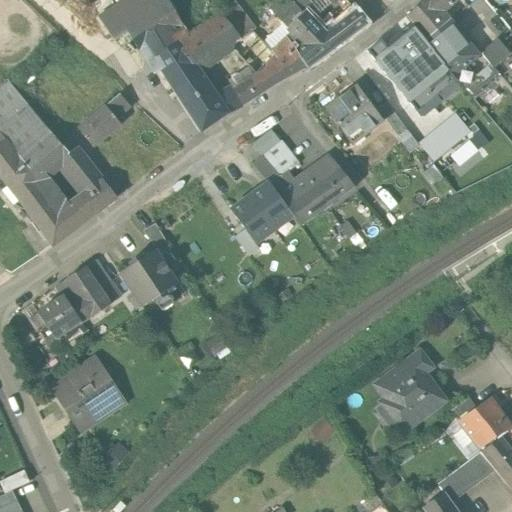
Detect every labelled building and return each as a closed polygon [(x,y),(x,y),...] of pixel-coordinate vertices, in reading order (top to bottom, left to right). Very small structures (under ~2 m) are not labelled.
[(276,17),(272,21),(276,25),(280,21),(288,30),(303,15),(293,4),(289,0),(276,0),(268,9),(276,17)] [(297,0),(293,4),(303,15),(311,23),(336,0),(297,0)] [(426,0),(405,17),(412,25),(425,42),(449,23),(442,15),(456,0),(426,0)] [(252,32),(242,41),(229,25),(220,14),(189,36),(169,2),(137,23),(130,12),(121,18),(128,29),(126,30),(148,64),(154,61),(176,92),(200,77),(197,73),(228,52),(231,57),(235,55),(256,77),(258,76),(276,57),(271,53),(263,44),(252,32)] [(252,32),(231,6),(220,14),(229,25),(242,41),(252,32)] [(355,14),(347,21),(356,32),(364,26),(355,14)] [(311,23),(303,15),(288,30),(304,46),(296,52),(307,68),(318,60),(344,41),(335,31),(331,25),(321,32),(311,23)] [(280,28),(263,44),(271,53),(290,37),(285,32),(288,30),(280,21),(276,25),(280,28)] [(347,21),(335,31),(344,41),(356,32),(347,21)] [(476,58),(449,23),(425,42),(453,77),(454,77),(466,66),(476,58)] [(420,117),(460,86),(453,77),(425,42),(412,25),(385,46),(381,41),(366,52),(420,117)] [(276,57),(258,76),(256,77),(233,92),(242,106),(242,107),(271,88),(307,68),(296,52),(304,46),(288,30),(285,32),(290,37),(271,53),(276,57)] [(496,40),(480,54),(489,65),(493,70),(510,56),(496,40)] [(474,100),(500,76),(493,70),(489,65),(475,77),(466,66),(454,77),(474,100)] [(203,80),(200,77),(176,92),(201,131),(227,114),(218,101),(204,80),(203,80)] [(0,92),(0,142),(6,151),(11,147),(20,159),(50,131),(9,84),(0,92)] [(357,89),(326,111),(352,146),(363,138),(381,125),(382,124),(357,89)] [(233,92),(218,101),(227,114),(242,106),(233,92)] [(119,95),(105,107),(115,119),(129,107),(119,95)] [(419,147),(386,104),(377,110),(410,154),(419,147)] [(105,107),(78,129),(93,147),(119,125),(115,119),(105,107)] [(469,133),(454,115),(418,144),(433,163),(469,133)] [(251,165),(266,186),(269,184),(288,172),(299,165),(271,130),(252,145),(261,156),(251,165)] [(102,180),(78,149),(70,155),(50,131),(20,159),(39,183),(41,182),(46,178),(62,166),(83,195),(102,180)] [(477,152),(468,141),(450,156),(458,167),(477,152)] [(6,151),(0,155),(0,171),(19,198),(39,183),(20,159),(11,147),(6,151)] [(288,172),(269,184),(293,217),(300,226),(353,188),(325,153),(303,170),(307,175),(295,183),(288,172)] [(432,166),(422,173),(432,186),(442,179),(432,166)] [(64,210),(67,207),(46,178),(41,182),(39,183),(19,198),(53,245),(77,227),(64,210)] [(83,195),(79,198),(93,216),(116,198),(102,180),(83,195)] [(293,217),(269,184),(266,186),(250,198),(274,231),(293,217)] [(67,207),(64,210),(77,227),(93,216),(79,198),(67,207)] [(274,231),(250,198),(231,212),(244,231),(255,245),(274,231)] [(171,252),(155,225),(143,232),(163,257),(171,252)] [(255,245),(244,231),(235,238),(248,257),(258,250),(255,245)] [(176,285),(154,252),(144,259),(142,256),(129,265),(131,268),(121,274),(143,308),(153,301),(155,304),(169,295),(167,292),(176,285)] [(110,306),(86,268),(65,282),(78,301),(70,307),(81,324),(110,306)] [(78,301),(65,282),(55,288),(62,298),(64,297),(70,307),(78,301)] [(62,298),(39,314),(45,325),(46,325),(56,341),(81,324),(70,307),(64,297),(62,298)] [(33,305),(22,311),(35,331),(46,325),(45,325),(39,314),(33,305)] [(419,354),(375,387),(385,400),(380,404),(402,434),(444,403),(423,374),(430,369),(419,354)] [(127,404),(96,357),(49,388),(76,428),(105,408),(109,415),(127,404)] [(476,411),(459,423),(480,450),(496,438),(498,440),(511,429),(511,426),(491,399),(476,411)] [(455,419),(444,434),(467,463),(481,453),(480,450),(459,423),(476,411),(472,406),(455,419)] [(511,456),(498,440),(481,453),(495,471),(496,472),(511,491),(511,456)] [(110,446),(98,459),(113,472),(129,454),(120,447),(116,451),(110,446)] [(467,463),(437,485),(444,495),(451,505),(496,472),(495,471),(481,453),(467,463)] [(405,463),(395,470),(400,479),(411,472),(405,463)] [(24,471),(0,482),(0,484),(5,495),(12,492),(29,484),(24,471)] [(5,495),(0,497),(0,511),(21,511),(12,492),(5,495)] [(374,493),(361,503),(368,511),(371,511),(382,504),(374,493)] [(456,511),(451,505),(444,495),(424,509),(426,511),(456,511)]
